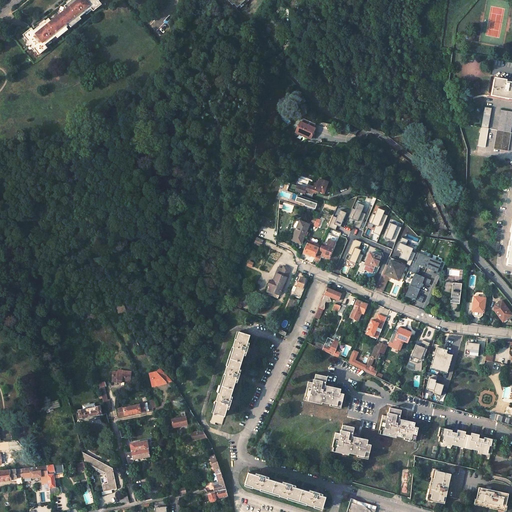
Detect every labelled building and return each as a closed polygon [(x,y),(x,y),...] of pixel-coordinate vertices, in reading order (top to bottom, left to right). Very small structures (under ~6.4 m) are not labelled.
[(31,28),(23,35),(39,54),(47,48),(44,45),(90,8),(92,11),(100,4),(96,0),(71,0),(64,6),(66,9),(61,12),(60,13),(58,14),(57,14),(56,15),(55,16),(55,17),(54,18),(50,22),(48,19),(33,31),(31,28)] [(498,81),(493,80),(490,96),(503,98),(511,99),(511,83),(507,83),(507,81),(505,81),(506,81),(498,79),(498,81)] [(488,129),(491,109),(485,108),(481,127),(488,129)] [(510,133),(511,122),(511,112),(501,110),(498,130),(510,133)] [(315,130),(300,124),(296,134),(310,140),(315,130)] [(481,127),(478,146),(485,147),(488,129),(481,127)] [(497,130),(494,149),(507,152),(511,133),(510,133),(498,130),(497,130)] [(317,195),(318,193),(324,196),(329,184),(321,181),(320,183),(319,183),(318,185),(316,185),(315,190),(308,187),(306,190),(296,186),(295,191),(311,197),(313,193),(317,195)] [(296,201),(305,205),(315,208),(318,202),(305,197),(298,195),(296,201)] [(360,228),(364,213),(361,212),(363,205),(356,203),(354,209),(351,208),(346,224),(360,228)] [(308,225),(300,222),(297,230),(292,240),(301,244),(308,225)] [(390,239),(384,237),(382,243),(383,244),(382,245),(380,244),(377,249),(384,252),(386,253),(388,248),(386,247),(390,239)] [(264,242),(256,239),(254,246),(261,249),(264,242)] [(307,241),(302,253),(314,258),(318,249),(313,247),(314,243),(310,241),(310,242),(307,241)] [(322,246),(321,246),(314,261),(318,263),(321,256),(329,259),(335,243),(329,241),(328,245),(323,243),(322,246)] [(341,250),(337,249),(334,258),(344,262),(348,253),(347,252),(348,250),(346,249),(347,247),(343,245),(341,250)] [(420,265),(426,268),(430,259),(419,255),(419,254),(416,252),(408,271),(416,274),(420,265)] [(380,258),(370,253),(365,265),(373,268),(374,266),(377,267),(379,262),(378,262),(380,258)] [(441,264),(430,259),(426,268),(441,274),(445,264),(441,263),(441,264)] [(387,276),(393,278),(398,280),(404,267),(390,261),(384,274),(382,273),(377,285),(385,287),(388,279),(386,278),(387,276)] [(290,269),(284,266),(282,269),(280,275),(276,273),(272,282),(270,281),(265,292),(272,295),(272,297),(278,299),(290,269)] [(416,274),(411,286),(420,289),(423,282),(430,285),(431,281),(416,274)] [(308,279),(301,276),(294,292),(301,295),(308,279)] [(461,284),(445,282),(441,293),(451,296),(450,310),(458,311),(461,284)] [(420,289),(411,286),(406,297),(422,303),(423,299),(417,297),(420,289)] [(342,294),(326,287),(317,309),(320,310),(323,310),(325,307),(324,304),(325,302),(326,302),(328,302),(330,302),(331,301),(329,296),(339,300),(342,294)] [(483,313),(485,299),(474,297),(472,312),(473,312),(472,315),(474,318),(480,319),(482,317),(483,313)] [(367,304),(357,300),(349,317),(357,320),(360,315),(358,314),(359,312),(363,314),(367,304)] [(511,314),(502,300),(495,305),(494,310),(503,322),(503,321),(504,322),(506,322),(511,317),(511,314)] [(340,306),(334,304),(332,310),(337,312),(338,311),(340,306)] [(320,310),(317,309),(314,317),(319,319),(322,310),(320,310)] [(374,333),(377,327),(381,329),(386,318),(379,315),(376,322),(375,324),(373,324),(371,323),(368,330),(371,332),(370,336),(377,339),(379,335),(374,333)] [(394,330),(389,342),(392,343),(391,347),(399,350),(403,341),(407,343),(411,333),(399,328),(397,332),(394,330)] [(249,335),(238,332),(236,340),(234,339),(232,347),(233,348),(227,367),(226,366),(223,374),(225,375),(219,393),(217,393),(215,401),(216,402),(210,421),(221,424),(226,406),(229,407),(231,400),(229,399),(235,379),(237,380),(239,373),(237,372),(243,352),(245,353),(248,346),(246,345),(249,335)] [(323,347),(322,350),(333,355),(335,350),(338,342),(334,340),(327,337),(323,347)] [(422,340),(421,343),(425,345),(424,348),(416,344),(409,363),(415,365),(414,370),(421,371),(422,361),(424,361),(424,357),(430,343),(422,340)] [(465,355),(478,357),(479,345),(468,343),(468,346),(466,346),(465,355)] [(373,350),(366,365),(364,371),(374,376),(376,372),(373,370),(373,368),(370,367),(372,362),(374,363),(377,356),(379,357),(382,351),(377,349),(376,351),(373,350)] [(493,362),(495,351),(492,351),(492,350),(491,350),(490,351),(487,350),(486,357),(485,356),(485,360),(493,362)] [(357,352),(353,351),(348,363),(364,371),(366,365),(362,363),(361,365),(358,363),(358,364),(353,361),(357,352)] [(452,356),(435,351),(431,366),(448,371),(452,356)] [(157,373),(149,375),(152,386),(158,384),(159,386),(172,382),(161,370),(157,373)] [(117,373),(114,373),(112,373),(112,377),(112,384),(123,383),(123,382),(131,382),(131,372),(123,372),(123,373),(117,373)] [(327,376),(315,373),(314,379),(315,379),(314,383),(312,382),(308,381),(304,395),(309,396),(308,401),(313,402),(314,400),(321,402),(330,404),(336,405),(335,408),(340,409),(344,394),(340,393),(341,389),(332,386),(332,387),(333,387),(333,388),(334,388),(333,392),(327,390),(327,387),(329,387),(329,386),(325,385),(327,376)] [(435,382),(436,380),(428,378),(424,391),(438,395),(441,384),(435,382)] [(104,383),(98,384),(105,412),(109,411),(109,408),(111,408),(109,400),(107,400),(104,388),(105,388),(104,383)] [(414,396),(422,400),(422,394),(416,392),(414,396)] [(48,397),(42,398),(44,405),(37,407),(39,413),(46,411),(46,413),(53,412),(52,409),(59,407),(57,401),(50,403),(48,397)] [(146,403),(139,405),(141,412),(148,411),(146,403)] [(139,405),(122,409),(124,416),(141,412),(139,405)] [(83,410),(78,411),(79,420),(85,419),(85,418),(96,415),(96,416),(101,415),(100,407),(94,408),(95,411),(84,413),(83,410)] [(415,424),(409,422),(406,422),(407,423),(407,426),(400,424),(401,421),(402,421),(402,420),(400,420),(402,411),(391,408),(389,414),(390,414),(390,418),(387,417),(383,416),(379,430),(382,431),(382,435),(389,437),(389,434),(396,436),(404,438),(410,440),(410,442),(414,443),(417,429),(413,428),(415,424)] [(184,411),(179,412),(180,418),(171,420),(173,428),(187,425),(184,411)] [(511,418),(496,414),(494,421),(511,425),(511,418)] [(354,427),(343,424),(341,429),(343,430),(342,433),(339,432),(334,431),(330,445),(334,446),(333,450),(339,452),(340,450),(347,452),(355,454),(362,456),(361,458),(366,459),(370,444),(366,443),(367,439),(357,437),(357,438),(358,438),(358,441),(352,440),(352,436),(354,437),(355,436),(352,435),(354,427)] [(451,430),(439,427),(437,436),(439,436),(438,442),(458,446),(459,444),(471,447),(470,449),(490,453),(492,448),(493,448),(495,440),(484,437),(483,439),(481,438),(477,438),(478,434),(471,432),(470,435),(464,433),(465,431),(457,429),(456,433),(453,432),(451,432),(451,430)] [(203,432),(197,432),(198,440),(207,439),(203,432)] [(131,453),(148,450),(150,450),(150,447),(147,448),(146,441),(129,444),(131,453)] [(131,453),(125,454),(128,467),(129,467),(130,466),(131,466),(131,465),(132,465),(132,464),(133,463),(133,462),(133,461),(149,458),(148,450),(131,453)] [(115,489),(112,468),(82,452),(83,460),(89,463),(89,466),(96,469),(96,472),(104,476),(106,483),(101,484),(103,494),(112,493),(111,490),(115,489)] [(214,454),(209,456),(215,473),(218,484),(213,485),(214,491),(225,489),(224,483),(214,454)] [(74,465),(77,472),(85,469),(81,461),(74,465)] [(53,464),(45,465),(46,473),(50,494),(56,493),(58,493),(58,492),(59,490),(59,489),(58,488),(57,487),(56,486),(55,486),(53,474),(64,473),(62,463),(53,465),(53,464)] [(45,465),(21,468),(22,477),(30,476),(31,478),(41,477),(40,474),(46,473),(45,465)] [(0,471),(0,481),(10,480),(10,478),(22,477),(21,468),(0,471)] [(438,470),(432,468),(426,500),(432,501),(432,499),(429,499),(435,471),(437,471),(438,470)] [(255,473),(248,471),(245,482),(252,484),(252,486),(259,488),(260,487),(279,493),(279,494),(286,497),(287,495),(306,501),(306,503),(313,505),(314,504),(322,507),(326,495),(322,494),(322,493),(309,489),(309,490),(295,486),(295,484),(282,480),(282,482),(268,477),(268,476),(256,472),(255,473)] [(437,471),(435,471),(429,499),(432,499),(445,502),(449,480),(450,473),(437,471)] [(492,491),(477,488),(475,500),(475,502),(504,508),(505,506),(507,493),(492,491)] [(213,492),(202,493),(203,502),(209,500),(210,501),(214,500),(214,499),(226,496),(227,496),(225,489),(214,491),(213,491),(213,492)] [(126,494),(118,496),(121,505),(129,504),(126,494)] [(475,500),(474,500),(473,505),(505,511),(506,506),(505,506),(504,508),(475,502),(475,500)] [(350,502),(347,511),(374,511),(375,510),(350,502)]
